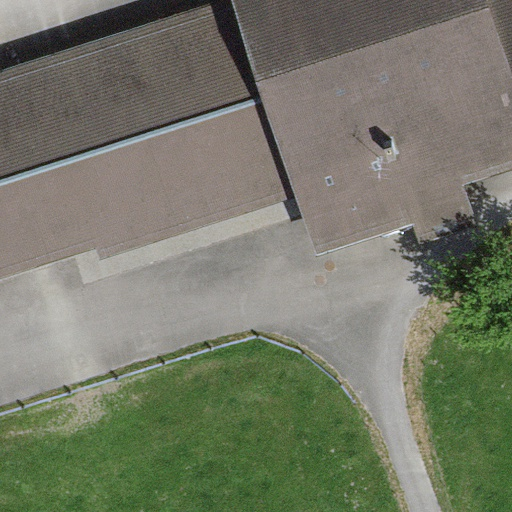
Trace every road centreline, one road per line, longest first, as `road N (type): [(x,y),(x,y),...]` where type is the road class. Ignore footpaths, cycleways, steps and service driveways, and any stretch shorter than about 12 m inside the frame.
road 1 (track): [(427,511),(348,266),(511,195)]
road 2 (track): [(0,354),(348,266)]
